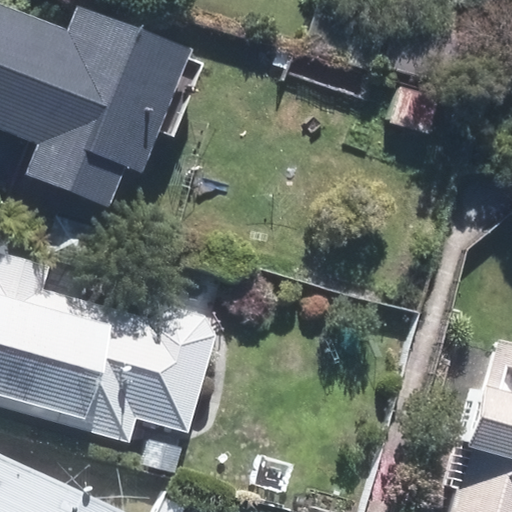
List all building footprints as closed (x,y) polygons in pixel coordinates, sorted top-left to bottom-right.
[(24,0),(0,0),(0,119),(36,135),(24,165),(108,200),(125,160),(142,168),(196,39),(102,0),(76,0),(69,18),(24,0)] [(389,36),(382,66),(469,87),(483,28),(422,14),(415,43),(389,36)] [(0,398),(132,430),(135,416),(185,428),(209,328),(35,286),(44,248),(0,237),(0,398)] [(511,511),(511,339),(494,334),(446,511),(511,511)] [(0,511),(178,511),(185,497),(153,482),(141,509),(0,445),(0,511)]
